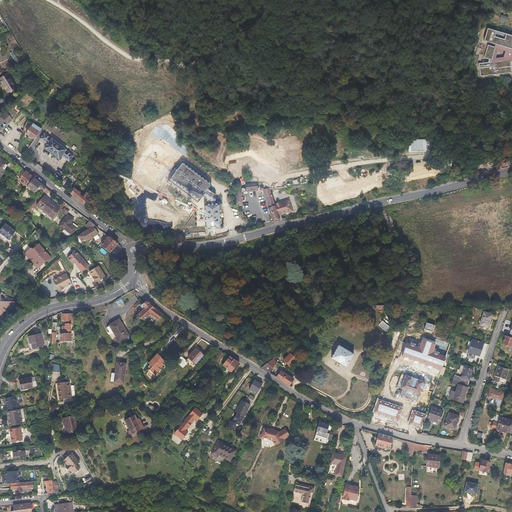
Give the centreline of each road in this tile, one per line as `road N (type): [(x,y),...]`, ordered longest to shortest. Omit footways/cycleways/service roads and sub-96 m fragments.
road 1 (tertiary): [(149,246),(234,239),(511,170)]
road 2 (residential): [(148,297),(305,401),(354,424),(461,445)]
road 3 (residential): [(0,144),(129,246)]
road 4 (tertiary): [(0,354),(31,316),(107,296),(130,281)]
road 5 (residential): [(461,445),(504,315)]
